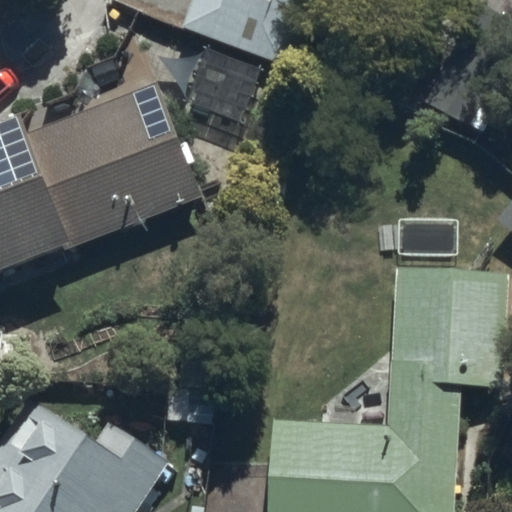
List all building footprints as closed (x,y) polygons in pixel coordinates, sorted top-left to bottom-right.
[(320,0),(200,0),(186,37),(289,77),(320,0)] [(511,63),(511,31),(483,16),(429,118),(469,141),(511,63)] [(0,140),(0,305),(82,273),(79,265),(206,216),(160,98),(29,149),(22,132),(0,140)] [(461,511),(467,404),(508,404),(511,320),(511,290),(403,285),(395,442),(279,437),(275,511),(461,511)] [(25,414),(0,453),(0,511),(147,511),(171,475),(114,439),(100,462),(25,414)]
